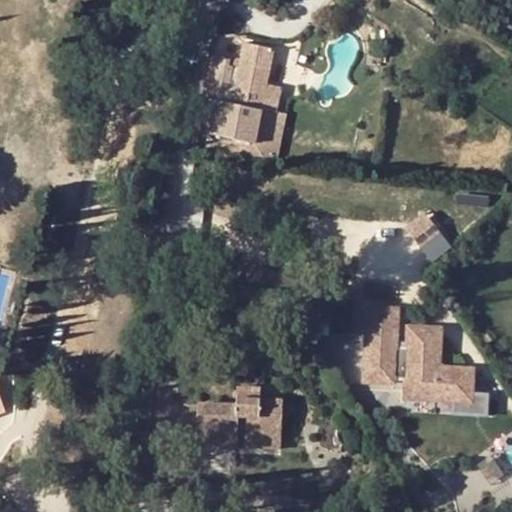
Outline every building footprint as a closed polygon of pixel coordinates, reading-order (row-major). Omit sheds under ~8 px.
[(226,60),(210,57),(203,101),(197,132),(254,143),(271,48),(241,43),(235,74),(228,73),(229,67),(225,67),(226,60)] [(405,226),(412,236),(432,221),(425,211),(405,226)] [(420,246),(440,231),(432,221),(412,236),(420,246)] [(412,328),(410,350),(396,350),(399,310),(370,308),(364,381),(393,382),(394,378),(408,379),(406,398),(438,400),(438,394),(453,396),(472,397),(474,372),(440,369),(444,330),(412,328)] [(486,333),(480,339),(485,344),(491,339),(486,333)] [(511,374),(511,359),(505,350),(495,357),(510,376),(511,374)] [(236,449),(236,446),(237,438),(281,441),(282,401),(259,400),(259,387),(236,386),(236,404),(198,403),(197,447),(236,449)] [(472,397),(453,396),(452,411),(488,413),(489,398),(472,397)] [(236,446),(281,448),(281,441),(237,438),(236,446)]
